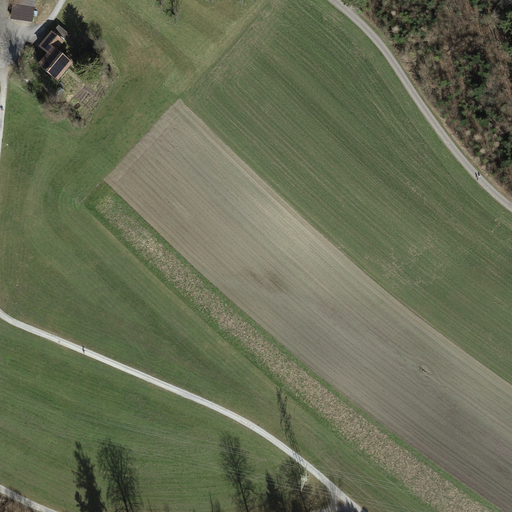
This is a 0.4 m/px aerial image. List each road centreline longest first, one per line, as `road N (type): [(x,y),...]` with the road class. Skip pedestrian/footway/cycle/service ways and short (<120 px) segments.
road 1 (track): [(352,504),(232,413),(0,315)]
road 2 (residential): [(511,204),(469,161),(367,24),(329,0)]
